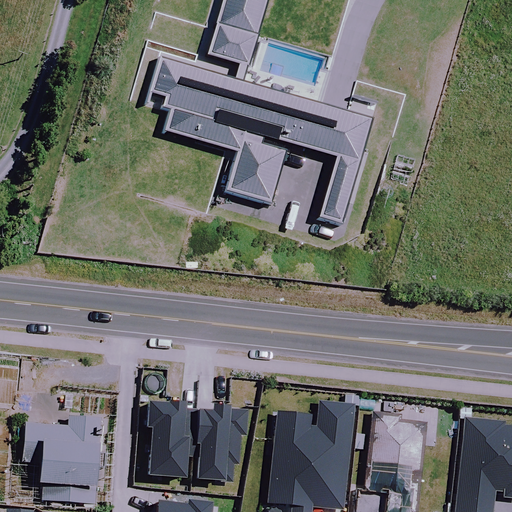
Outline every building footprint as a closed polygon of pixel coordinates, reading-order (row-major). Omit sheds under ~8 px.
[(223,193),(271,206),(286,153),(261,145),(262,142),(261,142),(262,139),(335,159),(317,220),(342,227),(372,120),(243,83),(247,69),(248,69),(268,0),(221,0),(200,71),(157,59),(144,105),(167,113),(161,134),(225,151),(223,158),(233,161),(223,193)] [(190,456),(194,408),(179,407),(180,401),(165,400),(164,402),(144,401),(142,426),(148,426),(143,474),(179,477),(181,455),(190,456)] [(275,411),(266,501),(289,504),(288,511),(290,511),(307,511),(308,506),(340,509),(350,404),(317,401),(316,415),(275,411)] [(242,435),(245,410),(224,408),(224,404),(208,403),(207,409),(194,408),(190,456),(193,456),(191,477),(229,481),(230,463),(235,464),(237,434),(242,435)] [(397,414),(370,412),(363,488),(354,487),(351,511),(414,511),(423,423),(396,420),(397,414)] [(502,421),(463,417),(453,511),(488,511),(491,489),(502,491),(502,496),(511,497),(511,426),(502,425),(502,421)] [(101,457),(94,456),(97,421),(67,419),(66,429),(23,426),(20,463),(37,464),(35,502),(90,506),(93,471),(100,471),(101,457)] [(204,511),(206,502),(146,496),(143,511),(204,511)]
